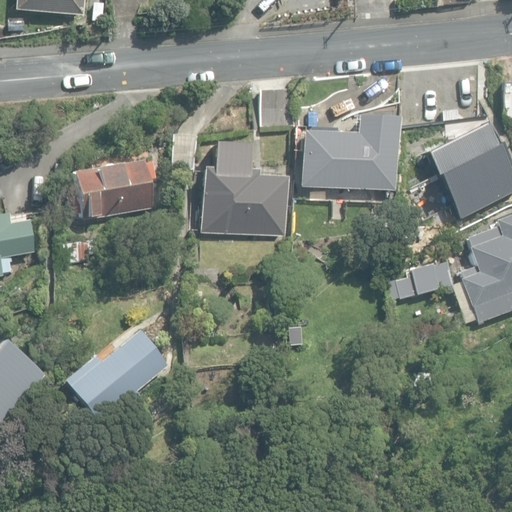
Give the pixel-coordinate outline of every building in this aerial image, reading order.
[(48,0),(47,13),(116,19),(117,0),(48,0)] [(511,83),(502,83),(502,112),(508,122),(511,122),(511,83)] [(258,91),(260,128),(294,126),(292,89),(258,91)] [(298,187),(395,191),(398,118),(354,117),(354,133),(333,132),(333,130),(306,128),(306,132),(300,132),(298,187)] [(420,154),(455,217),(511,185),(477,123),(420,154)] [(169,174),(192,174),(193,137),(170,137),(169,174)] [(73,172),(82,221),(150,209),(145,180),(153,179),(150,162),(143,163),(143,160),(73,172)] [(199,233),(284,236),(286,179),(256,178),(257,172),(202,170),(199,233)] [(450,286),(464,324),(475,320),(476,323),(511,309),(511,212),(492,220),(494,224),(463,235),(474,265),(457,272),(460,279),(458,280),(459,283),(450,286)] [(0,276),(2,276),(2,274),(9,273),(8,264),(11,264),(10,257),(33,254),(28,222),(7,225),(6,215),(0,215),(0,276)] [(61,245),(63,265),(88,262),(87,256),(96,255),(95,241),(61,245)] [(393,280),(398,299),(451,285),(445,263),(433,266),(432,263),(408,270),(408,271),(403,273),(404,276),(393,280)] [(63,380),(97,423),(126,400),(131,406),(141,397),(136,390),(165,367),(136,331),(97,362),(93,356),(63,380)] [(1,337),(0,338),(0,418),(41,373),(1,337)] [(209,438),(213,462),(257,455),(253,430),(209,438)]
